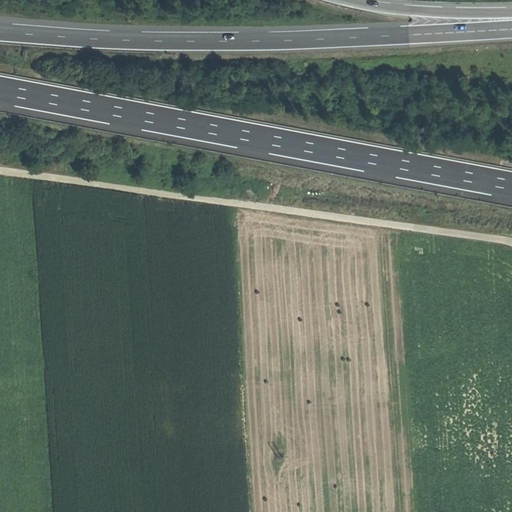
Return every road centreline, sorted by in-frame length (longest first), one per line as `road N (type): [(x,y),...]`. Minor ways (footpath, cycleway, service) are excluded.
road 1 (trunk): [(0,84),(511,179)]
road 2 (trunk): [(511,29),(239,41),(0,32)]
road 3 (trunk): [(511,11),(406,10),(348,0)]
